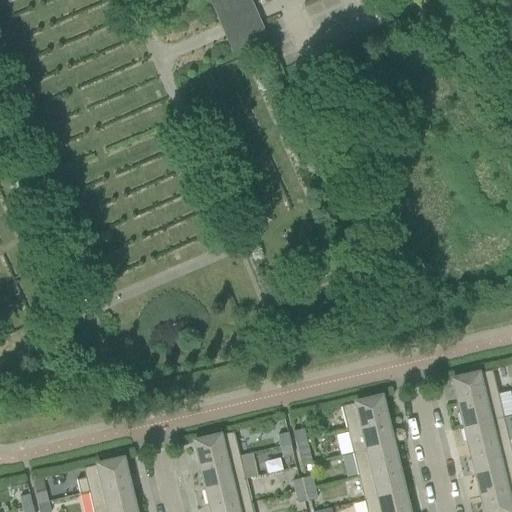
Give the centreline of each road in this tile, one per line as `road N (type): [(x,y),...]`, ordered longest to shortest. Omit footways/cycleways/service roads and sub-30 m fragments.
road 1 (residential): [(174,511),(152,426),(414,364)]
road 2 (residential): [(447,511),(414,364)]
